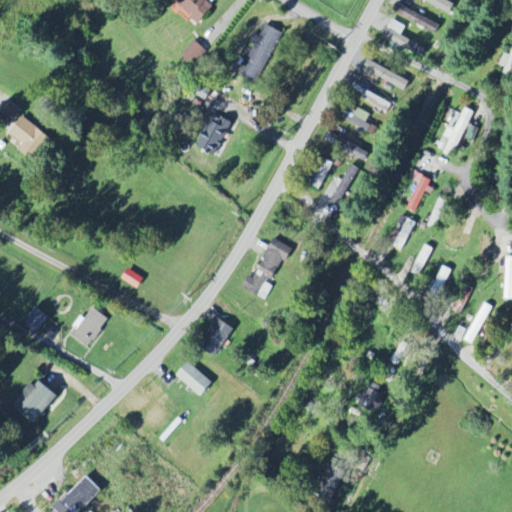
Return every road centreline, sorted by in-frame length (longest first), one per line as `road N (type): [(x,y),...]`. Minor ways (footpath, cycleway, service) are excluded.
road 1 (tertiary): [(378,0),(222,283),(127,390),(0,498)]
road 2 (residential): [(279,189),(362,250),(511,396)]
road 3 (residential): [(511,237),(475,184),(492,107),(456,83),(355,44)]
road 4 (residential): [(127,390),(0,318)]
